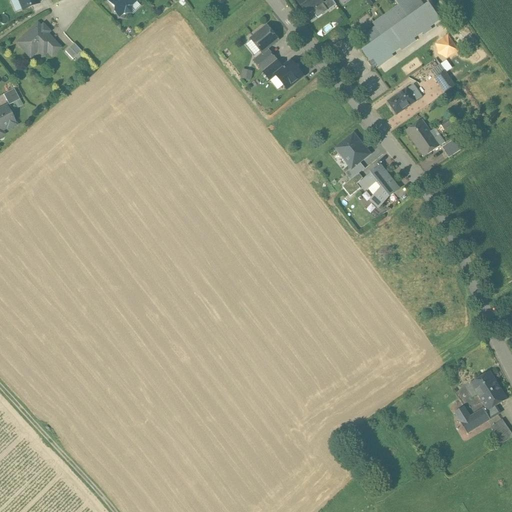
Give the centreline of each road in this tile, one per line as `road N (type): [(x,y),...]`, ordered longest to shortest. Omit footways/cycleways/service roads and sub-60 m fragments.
road 1 (residential): [(274,0),(437,209),(511,367)]
road 2 (residential): [(0,387),(114,511)]
